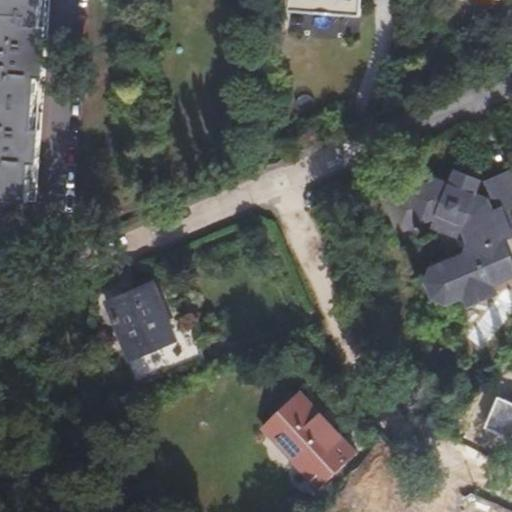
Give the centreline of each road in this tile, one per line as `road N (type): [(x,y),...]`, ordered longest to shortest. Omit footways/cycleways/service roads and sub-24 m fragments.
road 1 (residential): [(511,485),(428,440),(368,385),(335,327),(278,180)]
road 2 (residential): [(278,180),(0,299)]
road 3 (residential): [(511,82),(278,180)]
